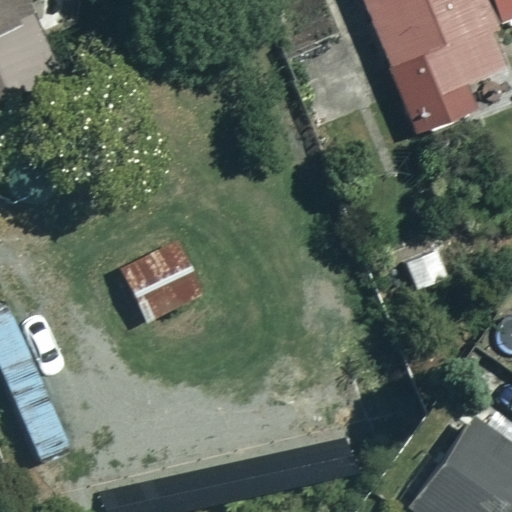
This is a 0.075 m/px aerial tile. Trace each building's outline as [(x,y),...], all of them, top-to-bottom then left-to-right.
[(28,0),(0,0),(0,35),(37,21),(28,0)] [(508,64),(482,0),(362,0),(414,133),(476,109),(465,81),(508,64)] [(364,91),(346,41),(286,63),(305,113),(364,91)] [(179,236),(123,268),(151,319),(207,287),(179,236)] [(511,511),(511,446),(470,416),(407,504),(418,511),(511,511)]
